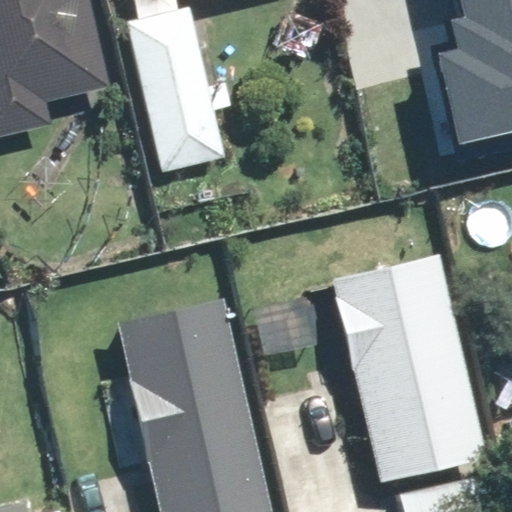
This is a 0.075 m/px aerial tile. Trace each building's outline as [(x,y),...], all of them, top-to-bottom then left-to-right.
[(51,104),(86,96),(64,0),(0,0),(0,142),(56,130),(51,104)] [(511,0),(454,0),(455,5),(435,10),(440,29),(422,33),(446,127),(511,110),(511,0)] [(178,20),(111,32),(140,186),(206,174),(178,20)] [(409,80),(330,98),(350,184),(428,167),(409,80)] [(427,261),(314,286),(360,493),(473,468),(427,261)] [(511,346),(511,288),(498,292),(511,346)] [(251,511),(206,308),(101,331),(141,511),(251,511)] [(44,511),(42,501),(0,511),(44,511)]
